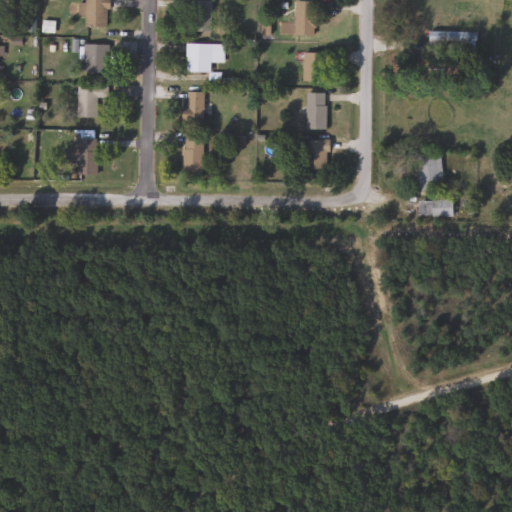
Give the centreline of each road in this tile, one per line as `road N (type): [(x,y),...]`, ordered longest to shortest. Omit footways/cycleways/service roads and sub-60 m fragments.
road 1 (residential): [(0,198),(350,197),(362,189)]
road 2 (residential): [(187,511),(259,454),(312,428),(511,369)]
road 3 (residential): [(150,0),(146,200)]
road 4 (residential): [(362,189),(368,0)]
